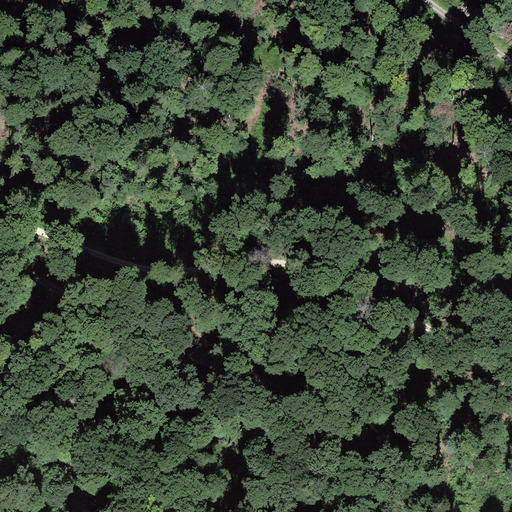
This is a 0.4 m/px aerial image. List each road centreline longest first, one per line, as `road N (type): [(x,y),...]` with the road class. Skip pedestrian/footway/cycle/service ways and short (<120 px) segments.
road 1 (track): [(0,227),(13,223),(152,271),(270,261),(320,272),(511,367)]
road 2 (track): [(395,511),(377,468),(345,442),(199,374),(0,261)]
road 3 (track): [(0,438),(59,450),(108,511)]
